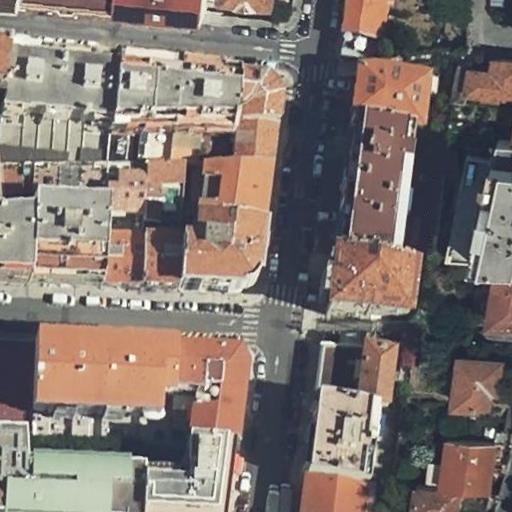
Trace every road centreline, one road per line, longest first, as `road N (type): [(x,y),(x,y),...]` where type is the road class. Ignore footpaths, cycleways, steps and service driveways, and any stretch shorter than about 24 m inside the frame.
road 1 (residential): [(313,51),(0,25)]
road 2 (residential): [(0,316),(285,328)]
road 3 (residential): [(285,328),(313,51)]
road 4 (residential): [(262,511),(285,328)]
